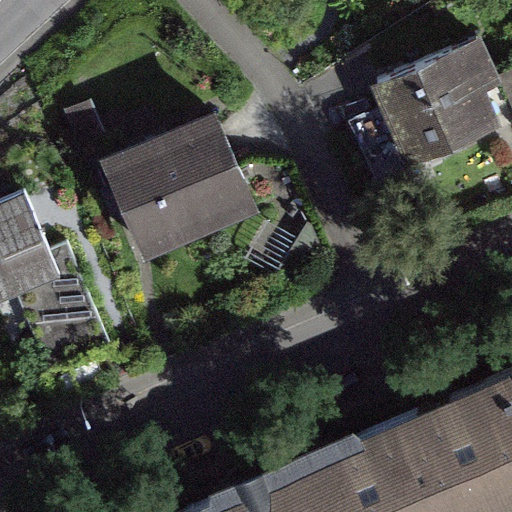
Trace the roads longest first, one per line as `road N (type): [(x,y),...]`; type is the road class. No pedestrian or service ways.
road 1 (residential): [(380,314),(0,485)]
road 2 (unclassified): [(203,0),(278,77),(380,314)]
road 3 (residential): [(511,256),(380,314)]
